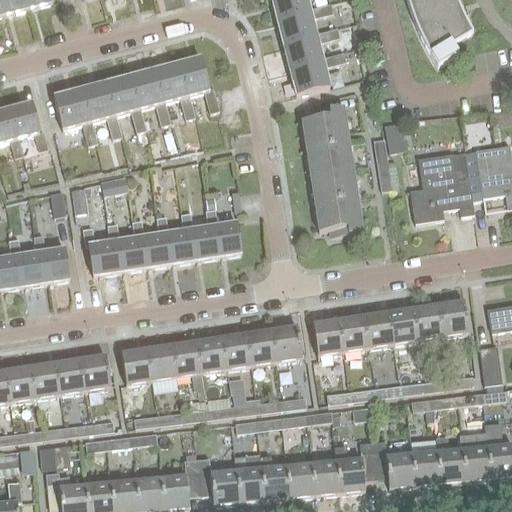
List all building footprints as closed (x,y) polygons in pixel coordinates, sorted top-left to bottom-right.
[(22,0),(0,0),(0,13),(2,22),(27,15),(22,0)] [(22,0),(27,15),(51,9),(49,0),(22,0)] [(310,20),(308,15),(305,0),(304,0),(283,0),(270,3),(277,28),(310,20)] [(404,0),(406,6),(408,13),(410,20),(413,27),(416,33),(419,40),(422,47),(425,53),(429,60),(436,72),(458,59),(452,50),(472,38),(459,11),(455,0),(404,0)] [(330,9),(308,15),(310,20),(277,28),(283,53),(316,44),(315,39),(311,25),(332,19),(330,9)] [(336,34),(315,39),(316,44),(283,53),(289,77),(322,69),(321,64),(317,49),(338,44),(336,34)] [(342,58),(321,64),(322,69),(289,77),(296,102),(329,93),(323,73),(345,68),(342,58)] [(184,103),(189,102),(203,98),(209,119),(219,117),(213,95),(209,96),(200,64),(175,70),(184,103)] [(184,103),(175,70),(151,77),(160,110),(164,108),(179,105),(185,126),(195,123),(189,102),(184,103)] [(160,110),(151,77),(126,83),(135,116),(140,115),(155,111),(160,132),(170,130),(164,108),(160,110)] [(111,123),(116,121),(130,118),(136,139),(146,136),(140,115),(135,116),(126,83),(102,90),(111,123)] [(86,129),(91,128),(106,124),(112,145),(121,143),(116,121),(111,123),(102,90),(77,96),(86,129)] [(86,129),(77,96),(53,103),(62,136),(82,130),(87,152),(97,149),(91,128),(86,129)] [(10,114),(18,144),(33,140),(38,158),(47,155),(43,137),(38,138),(30,109),(10,114)] [(308,137),(302,138),(307,171),(313,170),(317,192),(311,193),(316,226),(322,225),(324,237),(339,234),(340,241),(361,238),(357,211),(352,176),(346,139),(342,113),(321,117),(322,124),(306,126),(308,137)] [(0,116),(0,148),(9,146),(13,164),(22,162),(18,144),(10,114),(0,116)] [(383,145),(372,146),(374,156),(385,154),(383,145)] [(507,152),(465,158),(469,185),(468,185),(471,207),(483,206),(483,204),(504,200),(507,216),(511,215),(511,178),(511,179),(507,152)] [(385,154),(374,156),(375,164),(386,162),(385,154)] [(422,196),(409,197),(414,230),(443,226),(442,217),(458,214),(460,223),(473,221),(471,207),(468,185),(469,185),(465,158),(452,160),(417,165),(422,196)] [(166,169),(165,163),(165,161),(154,163),(155,171),(164,169),(166,169)] [(386,162),(375,164),(376,172),(387,170),(386,162)] [(387,170),(376,172),(378,180),(388,178),(387,170)] [(388,178),(378,180),(379,188),(390,186),(388,178)] [(128,196),(125,183),(99,188),(102,202),(128,196)] [(390,186),(379,188),(380,197),(391,196),(391,195),(390,186)] [(69,191),(74,220),(87,218),(83,189),(69,191)] [(68,220),(63,197),(51,199),(56,223),(68,220)] [(241,219),(238,197),(231,198),(234,219),(241,219)] [(205,204),(206,214),(214,213),(212,203),(205,204)] [(211,233),(216,264),(241,260),(236,229),(217,232),(214,216),(205,217),(207,233),(211,233)] [(187,236),(191,267),(216,264),(211,233),(207,233),(192,236),(190,219),(180,221),(183,237),(187,236)] [(162,240),(166,271),(191,267),(187,236),(183,237),(167,239),(165,223),(156,224),(158,241),(162,240)] [(137,244),(142,275),(166,271),(162,240),(158,241),(143,243),(141,227),(131,228),(134,244),(137,244)] [(112,247),(117,279),(142,275),(137,244),(134,244),(118,247),(116,230),(107,232),(109,248),(112,247)] [(112,247),(109,248),(94,250),(91,234),(82,235),(85,253),(88,252),(92,282),(117,279),(112,247)] [(39,259),(35,259),(20,261),(16,235),(7,236),(11,263),(14,262),(19,293),(44,290),(39,259)] [(39,259),(44,290),(69,286),(64,255),(44,258),(42,241),(33,243),(35,259),(39,259)] [(0,296),(19,293),(14,262),(11,263),(0,264),(0,296)] [(438,311),(442,343),(467,339),(463,307),(438,311)] [(442,343),(438,311),(412,315),(417,347),(442,343)] [(511,311),(486,316),(490,339),(511,335),(511,311)] [(417,347),(412,315),(387,319),(392,351),(417,347)] [(392,351),(387,319),(362,323),(367,355),(392,351)] [(367,355),(362,323),(337,326),(342,358),(367,355)] [(342,358),(337,326),(312,330),(317,362),(342,358)] [(271,336),(276,368),(301,365),(296,333),(271,336)] [(276,368),(271,336),(246,340),(251,372),(276,368)] [(251,372),(246,340),(221,344),(226,376),(227,376),(240,374),(251,372)] [(226,376),(221,344),(196,348),(201,380),(226,376)] [(175,384),(187,382),(189,393),(202,391),(200,380),(201,380),(196,348),(171,352),(175,384)] [(145,356),(150,388),(175,384),(171,352),(145,356)] [(501,389),(496,352),(479,354),(483,392),(501,389)] [(150,388),(145,356),(120,359),(125,391),(150,388)] [(80,366),(85,398),(110,394),(105,362),(80,366)] [(55,369),(59,401),(85,398),(80,366),(55,369)] [(30,373),(34,405),(59,401),(55,369),(30,373)] [(4,377),(9,409),(34,405),(30,373),(4,377)] [(240,374),(227,376),(229,397),(230,400),(232,400),(234,412),(255,410),(254,405),(244,406),(240,374)] [(0,377),(0,410),(9,409),(4,377),(0,377)] [(471,383),(447,386),(448,396),(473,393),(471,383)] [(424,399),(448,396),(447,386),(422,389),(424,399)] [(422,389),(398,392),(399,402),(424,399),(422,389)] [(375,405),(399,402),(398,392),(374,395),(375,405)] [(375,405),(374,395),(349,398),(351,408),(375,405)] [(480,399),(481,409),(507,406),(506,396),(480,399)] [(351,408),(349,398),(326,401),(327,411),(351,408)] [(481,409),(480,399),(455,402),(456,412),(481,409)] [(431,415),(456,412),(455,402),(430,405),(431,415)] [(304,404),(279,407),(280,417),(305,414),(304,404)] [(205,405),(188,408),(189,418),(206,416),(205,405)] [(411,418),(431,415),(430,405),(410,408),(411,418)] [(255,410),(256,420),(280,417),(279,407),(255,410)] [(234,412),(230,413),(232,423),(256,420),(255,410),(234,412)] [(207,426),(232,423),(230,413),(206,416),(207,426)] [(189,418),(182,419),(183,429),(207,426),(206,416),(189,418)] [(338,417),(330,418),(331,428),(331,431),(339,430),(338,417)] [(330,418),(305,421),(306,431),(331,428),(330,418)] [(158,422),(159,432),(183,429),(182,419),(158,422)] [(281,434),(306,431),(305,421),(280,424),(281,434)] [(159,432),(158,422),(133,425),(135,435),(159,432)] [(27,438),(34,437),(33,424),(25,425),(27,438)] [(280,424),(255,427),(256,437),(281,434),(280,424)] [(235,439),(256,437),(255,427),(234,430),(235,439)] [(87,431),(89,441),(113,437),(112,428),(87,431)] [(87,431),(63,434),(64,444),(89,441),(87,431)] [(484,433),(489,486),(511,483),(511,455),(511,451),(503,452),(501,431),(484,433)] [(464,488),(489,486),(484,433),(482,433),(484,454),(461,456),(464,488)] [(40,447),(64,444),(63,434),(38,437),(40,447)] [(15,450),(40,447),(38,437),(14,440),(15,450)] [(130,442),(131,452),(156,449),(154,439),(130,442)] [(0,441),(0,451),(15,450),(14,440),(0,441)] [(105,446),(106,455),(131,452),(130,442),(105,446)] [(435,458),(439,490),(464,488),(461,456),(447,457),(446,443),(434,444),(435,458)] [(106,455),(105,446),(84,448),(85,458),(106,455)] [(371,450),(375,486),(387,484),(388,495),(414,493),(410,461),(385,463),(383,448),(371,450)] [(335,468),(338,500),(364,497),(363,487),(375,486),(371,450),(360,451),(361,465),(346,467),(345,453),(334,454),(335,468)] [(70,472),(68,451),(38,454),(40,475),(70,472)] [(410,461),(414,493),(439,490),(435,458),(410,461)] [(244,461),(233,463),(238,510),(263,507),(260,475),(259,464),(258,460),(244,461)] [(196,466),(199,502),(211,501),(212,511),(238,510),(233,463),(232,463),(233,478),(209,480),(208,465),(196,466)] [(263,507),(288,505),(285,473),(271,474),(270,463),(259,464),(260,475),(263,507)] [(160,485),(162,511),(188,511),(187,504),(199,502),(196,466),(184,467),(185,482),(160,485)] [(0,482),(18,480),(16,467),(0,469),(0,482)] [(310,470),(313,502),(338,500),(335,468),(310,470)] [(285,473),(288,505),(313,502),(310,470),(285,473)] [(45,481),(46,490),(47,511),(86,511),(84,492),(69,493),(68,483),(57,484),(57,480),(45,481)] [(134,487),(136,511),(162,511),(160,485),(134,487)] [(109,489),(111,511),(136,511),(134,487),(109,489)] [(0,511),(16,511),(16,509),(20,508),(18,489),(7,490),(9,508),(0,509),(0,511)] [(111,511),(109,489),(84,492),(86,511),(111,511)]
